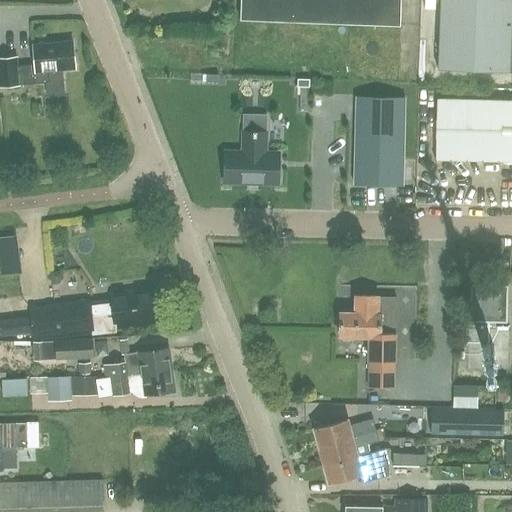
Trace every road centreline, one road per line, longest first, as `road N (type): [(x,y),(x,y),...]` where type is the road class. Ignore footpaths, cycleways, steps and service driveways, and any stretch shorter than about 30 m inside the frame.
road 1 (unclassified): [(176,222),(511,230)]
road 2 (unclassified): [(290,511),(176,222)]
road 3 (unclassified): [(160,180),(91,0)]
road 4 (unclassified): [(0,207),(160,180)]
